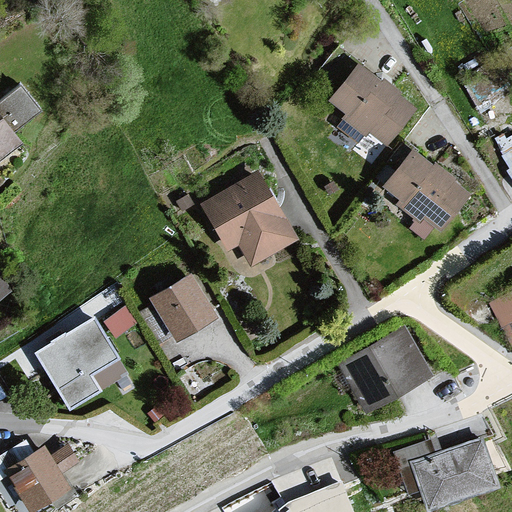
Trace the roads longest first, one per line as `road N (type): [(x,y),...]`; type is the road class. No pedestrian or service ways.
road 1 (residential): [(406,294),(158,443),(0,423)]
road 2 (residential): [(369,0),(509,218),(406,294)]
road 3 (residential): [(507,385),(319,453),(197,511)]
road 4 (residential): [(406,294),(507,385)]
